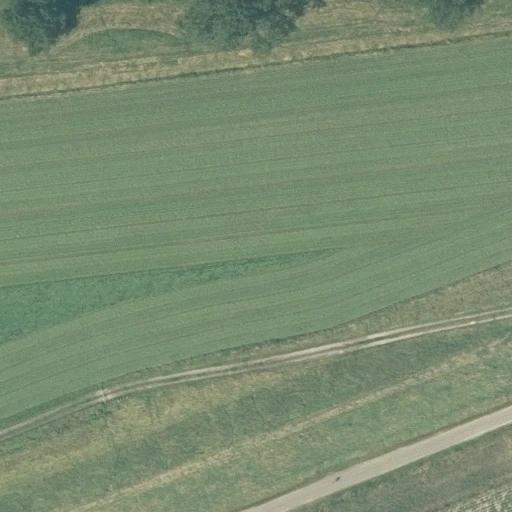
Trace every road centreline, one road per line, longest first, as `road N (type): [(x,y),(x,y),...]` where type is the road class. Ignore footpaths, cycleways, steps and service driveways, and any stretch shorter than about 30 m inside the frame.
road 1 (track): [(511,312),(188,374),(0,435)]
road 2 (unclassified): [(271,511),(511,415)]
